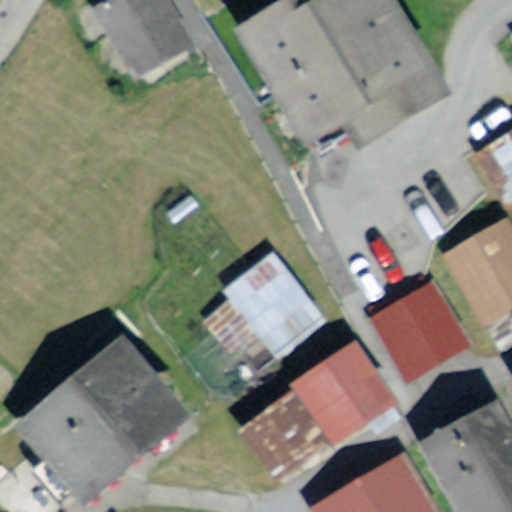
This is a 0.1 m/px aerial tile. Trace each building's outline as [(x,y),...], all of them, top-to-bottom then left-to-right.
[(142,0),(110,0),(70,19),(106,95),(173,63),(142,0)] [(388,0),(316,0),(254,32),(310,140),(429,79),(388,0)] [(511,138),(455,163),(486,233),(511,221),(511,138)] [(511,258),(505,244),(436,277),(467,343),(511,321),(511,258)] [(273,260),(213,306),(270,380),(330,334),(273,260)] [(423,300),(361,333),(399,406),(462,372),(423,300)] [(108,356),(9,432),(63,502),(162,426),(108,356)] [(377,423),(347,371),(279,410),(310,462),(377,423)] [(279,410),(211,448),(238,500),(310,462),(279,410)] [(511,511),(511,471),(493,431),(416,467),(436,511),(511,511)] [(416,511),(398,476),(325,511),(416,511)]
